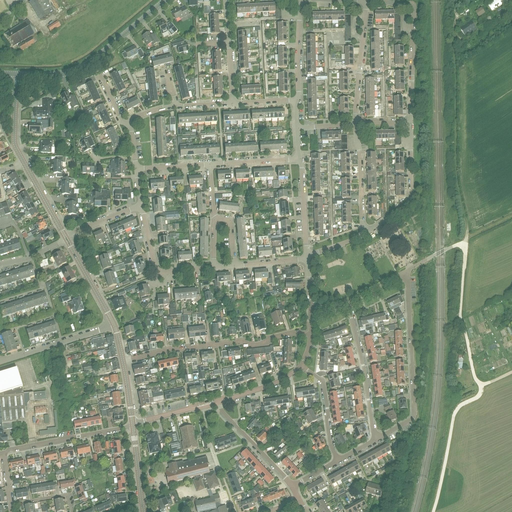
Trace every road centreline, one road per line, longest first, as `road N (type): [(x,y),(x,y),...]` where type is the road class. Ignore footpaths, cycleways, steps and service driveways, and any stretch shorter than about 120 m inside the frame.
road 1 (track): [(464,242),(452,0)]
road 2 (residential): [(122,360),(310,331)]
road 3 (residential): [(374,439),(413,415),(407,283),(399,274)]
road 4 (unclassified): [(16,74),(77,69),(164,0)]
road 5 (residential): [(409,123),(412,8),(367,1)]
road 6 (track): [(464,242),(459,316),(480,383)]
road 7 (track): [(480,383),(478,395),(454,413),(433,511)]
road 8 (residential): [(374,439),(347,301)]
road 9 (residential): [(364,234),(410,200),(409,123)]
road 10 (residential): [(2,451),(132,425)]
road 11 (residential): [(354,124),(367,1)]
road 12 (residential): [(212,266),(157,270),(141,205)]
